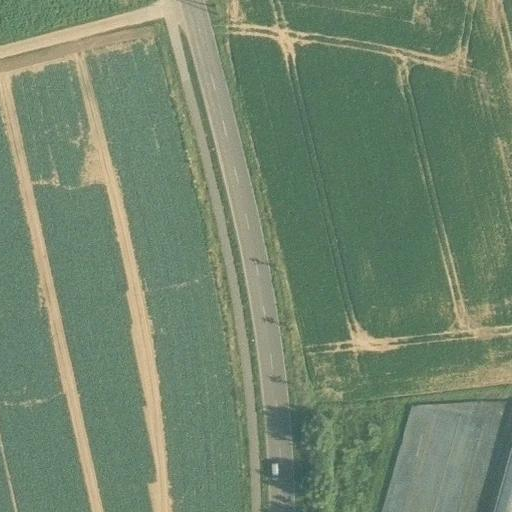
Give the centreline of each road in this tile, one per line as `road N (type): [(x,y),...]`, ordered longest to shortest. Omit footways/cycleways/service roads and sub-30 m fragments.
road 1 (tertiary): [(190,0),(266,332),(281,511)]
road 2 (track): [(0,53),(192,6)]
